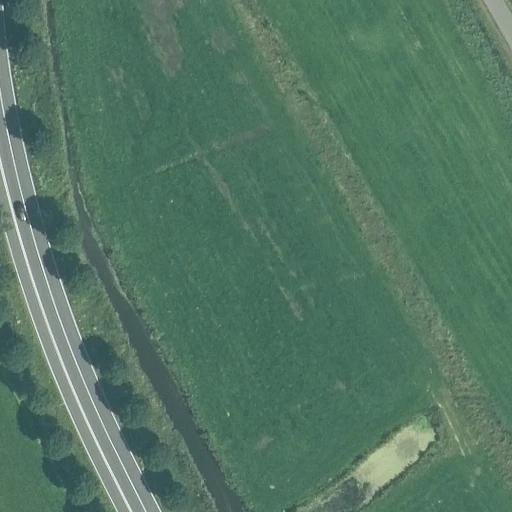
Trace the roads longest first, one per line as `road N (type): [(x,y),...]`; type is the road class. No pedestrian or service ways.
road 1 (secondary): [(137,511),(64,373),(32,285)]
road 2 (secondary): [(0,361),(59,511)]
road 3 (secondary): [(32,285),(0,167)]
